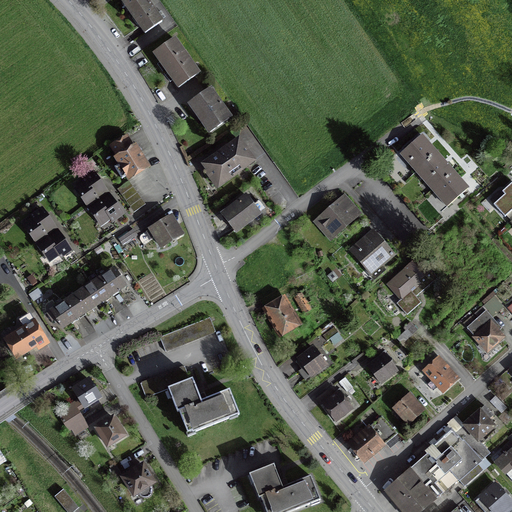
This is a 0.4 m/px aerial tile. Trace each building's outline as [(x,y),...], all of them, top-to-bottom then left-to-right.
[(139,26),(144,34),(161,22),(145,0),(120,0),(123,3),(124,3),(140,25),(139,26)] [(175,79),(172,81),(178,89),(198,74),(174,40),(153,54),(159,63),(162,61),(175,79)] [(189,105),(209,133),(229,119),(209,91),(189,105)] [(432,190),(446,207),(468,189),(461,182),(453,172),(445,163),(436,154),(428,143),(422,136),(400,155),(416,172),(432,190)] [(212,177),(211,180),(216,188),(253,162),(238,141),(226,149),(203,165),(212,177)] [(127,176),(129,179),(147,167),(135,148),(117,159),(120,165),(115,168),(122,179),(127,176)] [(390,158),(378,169),(430,229),(442,218),(390,158)] [(78,190),(82,194),(80,196),(96,219),(98,217),(101,222),(109,217),(111,221),(122,214),(117,208),(98,181),(93,173),(83,180),(85,185),(78,190)] [(130,185),(128,182),(117,190),(133,213),(145,205),(143,202),(139,196),(135,190),(130,185)] [(505,220),(511,213),(511,184),(490,204),(505,220)] [(222,215),(235,233),(259,214),(246,196),(222,215)] [(324,229),(331,229),(336,235),(353,220),(346,211),(343,211),(341,209),(336,203),(320,217),(320,224),(324,229)] [(27,226),(30,231),(28,232),(45,255),(47,254),(50,259),(57,254),(60,258),(70,250),(65,243),(46,217),(41,210),(31,217),(34,221),(27,226)] [(156,226),(150,230),(161,248),(181,235),(170,217),(165,220),(162,216),(153,221),(156,226)] [(133,230),(118,240),(122,246),(137,236),(133,230)] [(357,252),(353,255),(373,278),(383,269),(380,266),(393,255),(385,246),(383,248),(382,246),(376,239),(367,247),(362,242),(354,248),(357,252)] [(428,270),(418,259),(388,285),(402,301),(411,293),(409,291),(414,286),(419,281),(417,280),(428,270)] [(117,275),(113,270),(47,314),(52,321),(54,319),(56,318),(63,328),(91,308),(97,305),(125,286),(117,275)] [(315,308),(305,290),(293,297),(303,314),(315,308)] [(502,308),(493,298),(484,307),(493,316),(502,308)] [(276,305),(265,312),(279,334),(298,323),(285,300),(276,305)] [(467,328),(487,351),(502,338),(497,333),(501,329),(489,315),(482,321),(479,318),(467,328)] [(20,331),(6,340),(16,357),(44,340),(29,316),(20,321),(22,326),(18,329),(20,331)] [(215,332),(209,318),(159,338),(165,352),(215,332)] [(338,334),(334,328),(322,336),(326,342),(338,334)] [(401,345),(406,351),(417,341),(412,335),(401,345)] [(406,351),(412,356),(422,346),(417,341),(406,351)] [(301,370),(298,372),(304,381),(325,365),(319,357),(322,355),(319,352),(317,354),(313,349),(298,360),(299,361),(296,363),(301,370)] [(368,367),(380,384),(396,372),(384,355),(368,367)] [(425,372),(442,392),(456,379),(446,368),(448,367),(445,363),(443,365),(438,360),(425,372)] [(179,412),(188,435),(238,415),(229,391),(204,401),(201,402),(198,395),(192,380),(190,381),(184,367),(140,384),(145,398),(168,390),(177,412),(179,412)] [(75,389),(73,390),(83,407),(99,397),(89,380),(79,387),(77,384),(74,386),(75,389)] [(353,389),(347,381),(341,385),(348,393),(353,389)] [(511,392),(507,386),(496,396),(501,402),(511,392)] [(339,392),(323,405),(335,422),(352,410),(339,392)] [(395,409),(408,423),(422,410),(411,399),(413,396),(410,393),(407,395),(408,397),(395,409)] [(484,407),(463,425),(478,442),(479,441),(481,443),(487,438),(484,436),(494,427),(488,420),(493,416),(490,412),(484,407)] [(69,410),(59,416),(68,430),(70,428),(80,422),(74,413),(72,414),(72,413),(70,410),(69,410)] [(360,459),(361,458),(364,461),(397,434),(382,417),(349,444),(352,447),(351,448),(360,459)] [(99,427),(96,429),(107,446),(124,435),(113,418),(103,425),(101,422),(97,424),(99,427)] [(83,420),(80,422),(70,428),(75,435),(88,427),(83,420)] [(427,455),(386,491),(388,493),(400,507),(403,511),(419,511),(458,480),(458,481),(478,464),(490,454),(481,443),(479,441),(478,442),(463,425),(428,456),(427,455)] [(511,450),(507,455),(505,454),(495,463),(504,473),(511,466),(511,450)] [(483,471),(478,464),(458,481),(464,487),(483,471)] [(128,474),(123,477),(133,495),(137,492),(142,497),(148,497),(150,495),(152,491),(149,485),(153,483),(142,465),(137,469),(136,468),(134,469),(132,466),(128,469),(129,472),(128,473),(128,474)] [(279,481),(273,466),(249,475),(258,498),(260,498),(265,511),(290,511),(320,501),(310,477),(286,486),(282,488),(280,481),(279,481)] [(492,511),(504,511),(511,506),(511,504),(495,485),(475,502),(483,511),(490,511),(492,511)] [(63,490),(54,497),(66,511),(73,511),(78,508),(63,490)]
